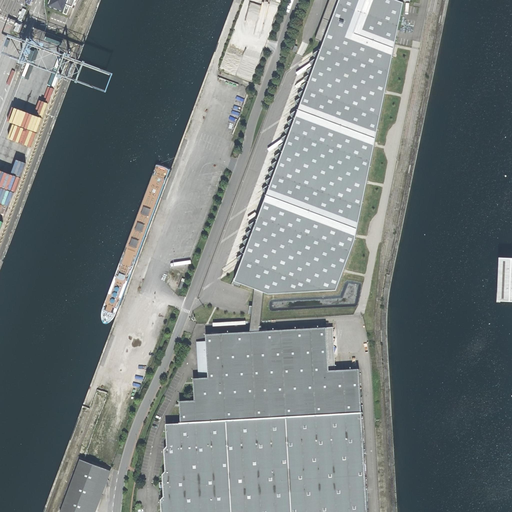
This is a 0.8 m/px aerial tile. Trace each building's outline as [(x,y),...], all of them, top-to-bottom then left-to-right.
[(51,0),(49,7),(65,13),(67,6),(70,7),(71,0),(51,0)] [(335,0),(230,283),(266,296),(334,292),(351,242),(400,3),(392,0),(335,0)] [(26,10),(23,9),(18,19),(19,20),(14,30),(18,32),(22,21),(26,10)] [(498,302),(511,302),(511,258),(500,258),(498,302)] [(367,511),(359,370),(334,371),(333,366),(329,366),(326,328),(206,335),(206,342),(208,378),(198,379),(193,379),(194,401),(179,402),(181,424),(166,425),(167,447),(164,450),(165,472),(162,475),(164,497),(161,500),(161,511),(367,511)] [(196,342),(198,379),(208,378),(206,342),(196,342)] [(60,511),(90,511),(106,470),(80,460),(60,511)] [(110,472),(106,470),(90,511),(95,511),(100,499),(110,472)]
